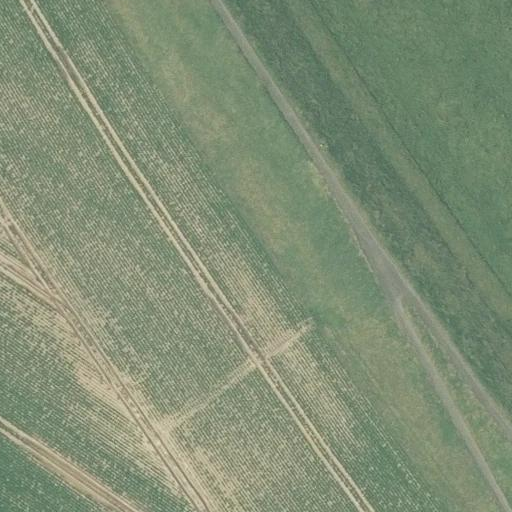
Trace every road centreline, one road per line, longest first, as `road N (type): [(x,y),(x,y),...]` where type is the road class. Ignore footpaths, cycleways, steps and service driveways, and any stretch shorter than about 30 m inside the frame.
road 1 (unclassified): [(363,232),(396,313),(503,511)]
road 2 (unclassified): [(214,0),(363,232)]
road 3 (unclassified): [(511,434),(363,232)]
